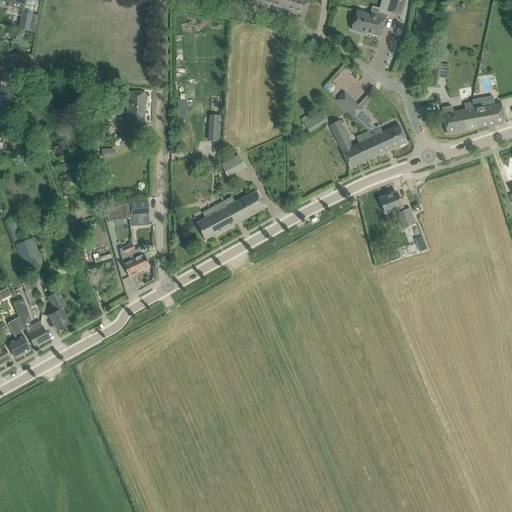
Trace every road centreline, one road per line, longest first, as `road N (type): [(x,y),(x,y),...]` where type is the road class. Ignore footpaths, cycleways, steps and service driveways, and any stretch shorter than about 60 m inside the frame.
road 1 (tertiary): [(162,292),(361,183),(429,159)]
road 2 (unclassified): [(162,292),(158,0)]
road 3 (unclassified): [(164,0),(297,29),(404,91)]
road 4 (tertiary): [(0,394),(118,328),(162,292)]
